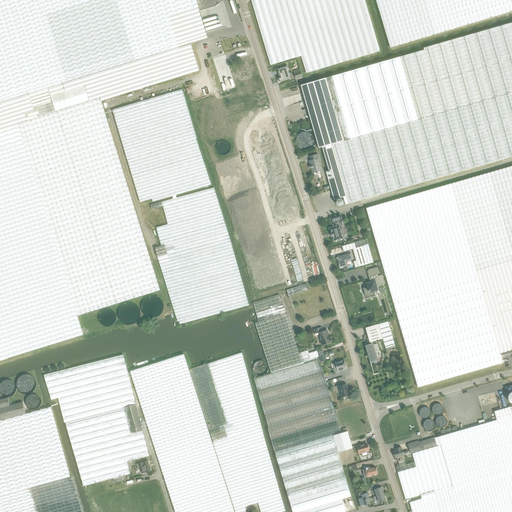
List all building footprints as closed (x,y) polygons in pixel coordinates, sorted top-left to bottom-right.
[(0,0),(0,360),(83,335),(77,316),(18,123),(25,121),(27,120),(25,114),(34,112),(29,95),(29,94),(63,84),(94,74),(101,72),(135,62),(153,56),(177,48),(176,45),(168,17),(189,11),(197,9),(199,9),(195,0),(0,0)] [(250,0),(262,36),(270,65),(301,56),(306,73),(346,61),(380,51),(369,14),(364,0),(250,0)] [(511,0),(375,0),(390,49),(471,24),(500,15),(511,11),(511,0)] [(34,112),(25,114),(27,120),(89,101),(100,98),(100,99),(101,101),(102,101),(104,100),(107,99),(199,71),(192,47),(191,44),(208,38),(207,36),(207,35),(199,9),(197,9),(189,11),(168,17),(176,45),(177,48),(153,56),(135,62),(101,72),(94,74),(63,84),(29,94),(29,95),(34,112)] [(511,23),(423,49),(424,51),(326,79),(344,141),(331,145),(348,204),(511,155),(511,23)] [(214,58),(223,91),(235,87),(226,55),(214,58)] [(251,76),(248,63),(238,66),(241,79),(251,76)] [(291,79),(286,66),(277,69),(280,77),(279,77),(278,79),(278,81),(280,82),(291,79)] [(309,84),(301,86),(310,119),(318,148),(321,147),(328,170),(325,171),(333,199),(336,207),(339,206),(338,206),(337,205),(336,204),(336,203),(336,202),(336,201),(337,200),(338,199),(339,199),(340,199),(341,199),(342,199),(343,200),(344,201),(344,202),(344,203),(343,204),(343,205),(342,205),(348,204),(331,145),(344,141),(326,79),(309,84)] [(182,90),(113,110),(140,202),(152,199),(153,202),(172,196),(176,195),(211,185),(196,139),(197,139),(182,90)] [(100,98),(89,101),(27,120),(25,121),(18,123),(77,316),(159,290),(100,99),(100,98)] [(307,125),(306,123),(305,122),(305,121),(304,121),(302,121),(301,121),(300,121),(299,122),(298,123),(298,125),(298,126),(299,128),(300,129),(302,130),(303,129),(304,129),(305,128),(306,127),(307,125)] [(296,128),(295,126),(295,125),(293,124),(292,124),(290,124),(289,124),(289,125),(288,126),(287,128),(288,129),(288,131),(290,131),(291,132),(292,132),(293,132),(294,131),(295,129),(296,128)] [(309,140),(309,139),(309,137),(308,135),(306,134),(305,133),(304,132),(302,132),(300,132),(298,132),(297,132),(295,133),(294,134),(293,135),(292,137),(292,139),(292,140),(292,142),(292,144),(293,145),(294,147),(296,148),(297,148),(299,149),(301,149),(303,149),(304,148),(306,147),(307,146),(308,145),(309,144),(309,142),(309,140)] [(232,148),(231,148),(231,147),(231,145),(230,144),(229,143),(227,142),(226,142),(225,142),(224,142),(222,142),(221,143),(220,143),(220,145),(219,146),(219,147),(219,148),(219,149),(219,151),(220,152),(220,153),(221,153),(222,154),(225,154),(226,154),(227,154),(228,153),(229,153),(230,152),(231,151),(231,149),(232,148)] [(310,165),(309,166),(309,167),(309,168),(310,168),(311,168),(313,173),(320,171),(318,166),(320,166),(318,161),(319,161),(317,154),(310,157),(311,160),(309,161),(310,165)] [(511,166),(366,208),(418,387),(503,363),(500,354),(501,354),(502,356),(511,352),(511,166)] [(288,183),(263,190),(264,195),(289,189),(288,183)] [(173,199),(151,205),(151,209),(155,208),(158,207),(163,206),(168,224),(156,228),(161,246),(165,245),(170,261),(160,263),(163,276),(177,321),(178,321),(179,324),(213,315),(248,306),(249,305),(248,303),(248,302),(228,237),(214,188),(212,188),(177,198),(176,195),(172,196),(173,199)] [(340,215),(330,218),(332,224),(333,227),(331,227),(332,232),(331,232),(332,236),(333,236),(335,241),(343,238),(341,234),(344,234),(342,228),(340,229),(339,225),(338,225),(338,223),(342,221),(340,215)] [(342,246),(343,251),(352,249),(356,261),(354,261),(356,267),(373,262),(366,239),(342,246)] [(165,245),(161,246),(155,248),(160,263),(170,261),(165,245)] [(350,253),(337,257),(340,268),(343,267),(344,271),(348,270),(347,266),(346,266),(345,262),(352,260),(352,257),(350,253)] [(364,288),(365,293),(366,295),(367,296),(368,296),(369,296),(371,295),(375,294),(374,294),(373,291),(377,290),(376,286),(379,285),(385,283),(382,275),(378,276),(378,275),(380,274),(380,273),(378,267),(368,269),(371,280),(370,281),(370,282),(366,283),(367,288),(364,289),(364,288)] [(306,284),(287,290),(289,296),(308,290),(306,284)] [(279,295),(253,303),(255,309),(258,323),(255,324),(271,372),(302,362),(319,357),(317,351),(309,353),(308,350),(299,353),(293,334),(287,312),(286,313),(285,312),(281,297),(280,297),(279,295)] [(163,309),(163,308),(162,306),(162,305),(161,303),(160,301),(158,300),(157,299),(155,298),(153,298),(151,298),(149,299),(147,300),(145,301),(144,302),(143,304),(142,306),(142,308),(142,310),(143,312),(144,314),(145,315),(146,317),(148,318),(150,319),(152,319),(153,319),(155,318),(157,317),(159,316),(161,314),(162,313),(162,311),(163,309)] [(140,315),(140,313),(139,310),(139,309),(137,307),(136,306),(134,305),(132,304),(129,304),(128,304),(125,305),(124,306),(122,308),(121,309),(120,311),(120,313),(120,315),(120,316),(120,318),(121,320),(123,322),(124,323),(126,324),(128,325),(130,325),(132,325),(134,324),(136,323),(137,322),(139,321),(139,319),(140,317),(140,315)] [(117,318),(117,317),(116,315),(115,313),(114,312),(113,311),(112,310),(111,310),(109,310),(107,310),(106,310),(104,311),(103,312),(102,313),(101,315),(100,316),(100,318),(100,319),(100,321),(101,322),(102,324),(104,325),(105,325),(106,326),(108,326),(110,326),(111,326),(113,325),(114,324),(115,323),(116,322),(117,320),(117,318)] [(366,327),(370,342),(382,339),(385,349),(395,347),(388,321),(366,328),(366,327)] [(315,334),(318,333),(322,345),(330,343),(330,342),(332,341),(330,334),(328,335),(327,330),(323,331),(321,327),(313,329),(315,334)] [(373,344),(371,344),(371,347),(370,348),(370,347),(368,346),(367,347),(366,347),(366,348),(370,364),(371,364),(370,362),(372,361),(373,362),(374,362),(374,361),(377,360),(377,358),(381,357),(380,354),(378,355),(377,352),(379,351),(377,344),(373,345),(373,344)] [(246,511),(245,507),(248,506),(258,503),(260,509),(260,511),(284,511),(281,497),(271,461),(265,443),(247,374),(248,374),(242,353),(208,364),(208,363),(189,369),(198,395),(209,431),(210,430),(233,423),(237,435),(213,442),(213,443),(218,461),(234,511),(246,511)] [(111,480),(112,484),(124,481),(123,476),(131,474),(127,462),(150,455),(143,431),(142,431),(131,434),(124,407),(136,404),(130,383),(123,354),(43,374),(51,399),(57,398),(82,480),(83,484),(91,483),(100,480),(111,477),(111,480)] [(234,511),(184,354),(130,371),(165,480),(175,511),(234,511)] [(341,433),(334,408),(328,389),(320,362),(319,359),(310,361),(288,368),(254,379),(261,401),(269,427),(267,428),(274,449),(283,480),(291,506),(292,511),(344,511),(354,509),(346,480),(342,467),(332,436),(341,433)] [(346,363),(346,362),(344,361),(344,360),(332,363),(334,371),(336,370),(337,372),(340,371),(340,370),(346,368),(345,365),(346,363)] [(16,389),(29,392),(29,391),(33,392),(34,389),(32,388),(35,377),(20,373),(16,389)] [(6,377),(0,385),(0,390),(10,397),(12,393),(14,394),(16,391),(13,388),(16,384),(6,377)] [(349,395),(345,384),(338,386),(341,398),(349,395)] [(30,410),(37,410),(37,395),(27,394),(27,406),(30,406),(30,410)] [(0,420),(26,414),(23,402),(10,405),(8,398),(0,399),(0,420)] [(139,418),(136,404),(124,407),(131,434),(142,431),(139,418)] [(415,462),(396,467),(405,499),(420,495),(421,499),(410,502),(412,511),(511,511),(511,406),(494,411),(497,420),(434,438),(437,446),(412,453),(415,462)] [(0,511),(82,511),(71,476),(70,477),(51,407),(26,414),(0,420),(0,511)] [(210,430),(213,442),(237,435),(233,423),(210,430)] [(347,431),(341,433),(332,436),(342,467),(350,465),(357,463),(356,462),(347,431)] [(418,441),(408,444),(411,454),(412,453),(437,446),(434,438),(434,437),(419,442),(418,441)] [(369,451),(367,443),(363,445),(362,444),(357,446),(359,454),(361,453),(362,456),(368,454),(367,451),(369,451)] [(404,459),(400,447),(395,449),(396,451),(393,452),(395,458),(399,456),(400,460),(404,459)] [(138,470),(140,469),(142,474),(145,472),(151,471),(148,461),(136,464),(138,470)] [(377,473),(377,471),(376,471),(375,467),(370,469),(370,467),(364,468),(365,469),(362,470),(364,477),(377,474),(376,473),(377,473)] [(381,487),(377,488),(377,487),(373,488),(374,490),(371,491),(372,494),(375,493),(376,496),(383,494),(381,487)] [(383,494),(376,496),(373,497),(374,501),(376,500),(377,504),(386,501),(383,494)]
